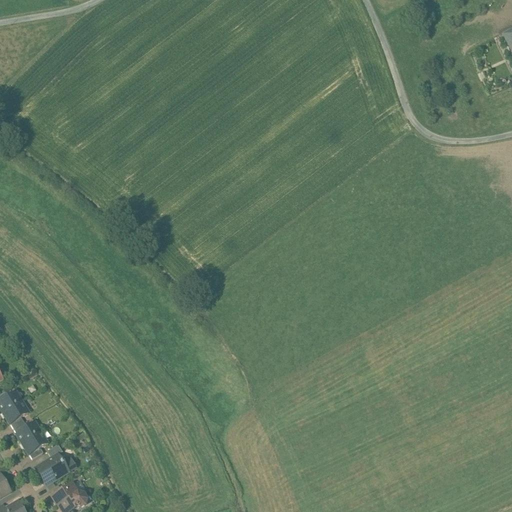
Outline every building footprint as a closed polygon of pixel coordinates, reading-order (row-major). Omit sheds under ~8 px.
[(511,33),(503,38),(511,56),(511,33)] [(0,403),(0,410),(9,426),(10,426),(20,420),(28,415),(16,394),(8,399),(0,403)] [(20,420),(10,426),(13,431),(23,425),(20,420)] [(23,425),(13,431),(16,436),(26,430),(23,425)] [(47,445),(35,425),(16,436),(28,457),(29,457),(39,450),(47,445)] [(58,447),(47,453),(51,461),(57,457),(58,457),(62,454),(58,447)] [(39,450),(29,457),(32,462),(42,455),(39,450)] [(51,461),(35,470),(46,487),(75,470),(68,459),(62,463),(58,457),(57,457),(51,461)] [(1,477),(0,477),(0,499),(10,494),(1,477)] [(72,486),(52,499),(56,506),(58,505),(62,510),(60,511),(61,511),(72,511),(77,509),(80,510),(84,507),(86,502),(83,497),(77,496),(72,486)]
